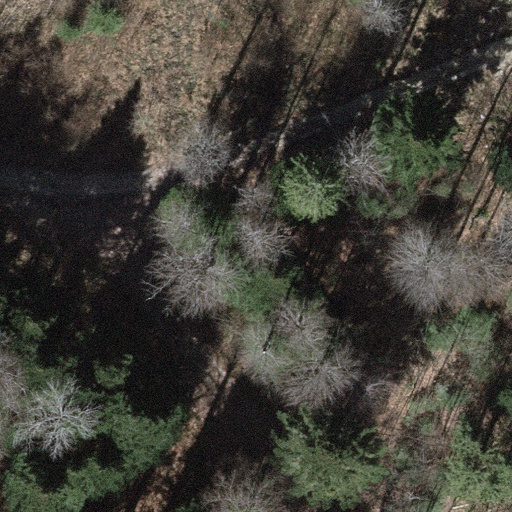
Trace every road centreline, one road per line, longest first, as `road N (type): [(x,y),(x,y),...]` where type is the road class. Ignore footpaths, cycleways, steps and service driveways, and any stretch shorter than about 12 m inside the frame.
road 1 (track): [(511,49),(152,168),(14,191),(0,184)]
road 2 (track): [(323,511),(301,465),(206,351),(14,191)]
